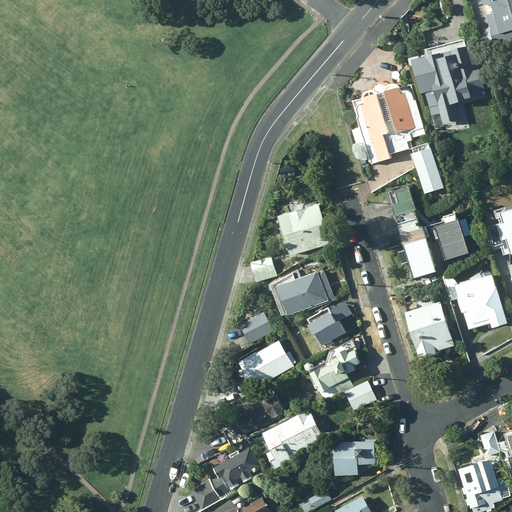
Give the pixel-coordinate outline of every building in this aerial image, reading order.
[(511,38),(511,19),(506,0),(486,6),(489,15),(484,17),(494,48),(510,43),(508,40),(511,38)] [(428,15),(414,4),(406,14),(420,25),(428,15)] [(472,46),(450,52),(447,50),(442,50),(439,52),(438,55),(418,60),(418,57),(406,60),(408,67),(410,67),(418,96),(424,94),(428,109),(437,107),(440,118),(456,113),(453,99),(459,97),(459,99),(457,100),(459,109),(463,108),(465,117),(477,114),(471,94),(483,91),(472,46)] [(397,89),(393,87),(387,87),(382,92),(382,94),(378,95),(391,134),(382,137),(388,156),(388,155),(408,150),(405,143),(410,141),(408,134),(411,134),(411,133),(423,129),(414,101),(412,102),(399,93),(397,89)] [(375,96),(375,95),(371,93),(366,93),(363,94),(360,99),(360,100),(351,103),(356,119),(354,119),(359,137),(370,165),(390,159),(388,156),(382,137),(391,134),(378,95),(375,96)] [(412,151),(425,191),(444,185),(432,145),(412,151)] [(390,193),(397,215),(420,208),(413,186),(390,193)] [(275,220),(287,258),(328,245),(315,207),(275,220)] [(426,228),(420,208),(397,215),(402,235),(426,228)] [(504,241),(508,257),(511,255),(511,209),(497,214),(500,225),(494,227),(499,242),(504,241)] [(448,222),(426,228),(428,234),(439,231),(447,262),(472,255),(459,214),(447,218),(448,222)] [(402,235),(409,259),(433,252),(428,234),(426,228),(402,235)] [(439,273),(433,252),(409,259),(415,280),(439,273)] [(276,277),(270,258),(249,264),(255,284),(276,277)] [(285,318),(326,302),(315,273),(274,289),(285,318)] [(490,330),(505,325),(491,277),(453,287),(461,315),(465,313),(470,326),(487,321),(490,330)] [(451,342),(438,304),(402,315),(417,362),(434,356),(432,348),(451,342)] [(320,349),(343,335),(327,309),(304,321),(320,349)] [(262,314),(238,326),(247,345),(272,332),(262,314)] [(324,402),(352,388),(346,375),(357,370),(355,367),(360,364),(352,339),(328,353),(324,364),(309,372),(324,402)] [(275,378),(296,366),(281,340),(260,352),(275,378)] [(254,390),(275,378),(260,352),(239,364),(254,390)] [(366,382),(343,393),(352,412),(376,401),(366,382)] [(287,416),(273,390),(239,407),(240,408),(242,408),(243,409),(230,416),(232,421),(230,423),(232,426),(221,432),(229,449),(248,439),(246,436),(287,416)] [(309,410),(282,425),(298,454),(326,439),(309,410)] [(293,457),(298,454),(282,425),(262,436),(271,453),(268,455),(277,470),(295,461),(293,457)] [(493,430),(479,434),(485,455),(499,451),(493,430)] [(511,431),(505,434),(507,439),(498,441),(503,459),(507,458),(511,474),(511,431)] [(360,439),(331,440),(333,474),(356,473),(373,464),(372,438),(360,438),(360,439)] [(256,465),(248,450),(211,470),(215,478),(190,492),(201,511),(263,476),(256,465)] [(501,499),(488,457),(456,467),(469,507),(471,507),(472,511),(481,511),(494,507),(493,502),(501,499)] [(300,503),(304,511),(308,511),(332,500),(327,490),(300,503)] [(369,511),(361,494),(333,508),(334,511),(369,511)] [(270,511),(261,495),(241,506),(239,511),(270,511)]
